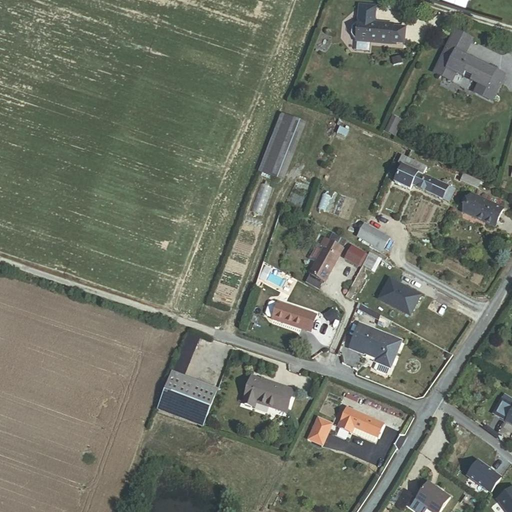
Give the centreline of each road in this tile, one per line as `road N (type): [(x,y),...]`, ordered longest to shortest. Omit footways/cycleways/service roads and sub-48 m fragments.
road 1 (unclassified): [(0,260),(329,371),(426,414)]
road 2 (residential): [(511,277),(434,402)]
